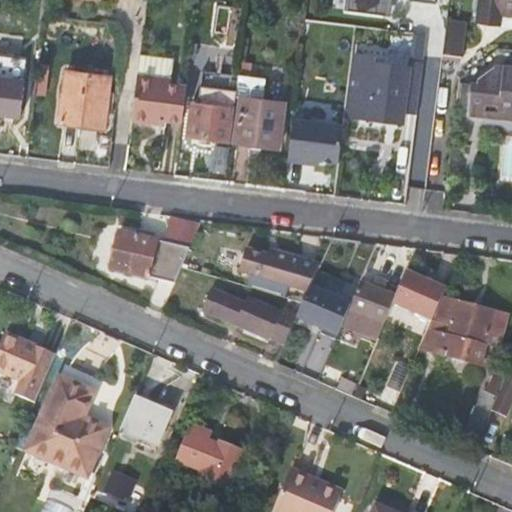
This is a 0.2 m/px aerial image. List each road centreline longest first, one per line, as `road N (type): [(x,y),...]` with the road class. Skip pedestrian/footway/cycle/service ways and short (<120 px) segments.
road 1 (residential): [(0,264),(511,489)]
road 2 (residential): [(0,174),(511,239)]
